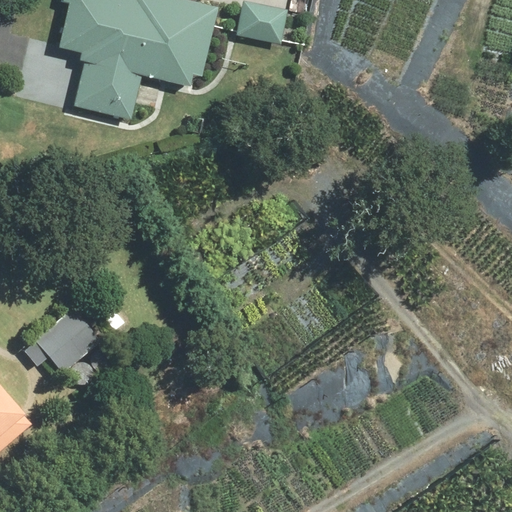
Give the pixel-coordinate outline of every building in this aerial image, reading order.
[(81,58),(69,106),(128,121),(139,77),(196,91),(217,10),(177,0),(132,0),(132,2),(125,0),(63,0),(50,50),(81,58)] [(242,3),(235,38),(278,47),(285,12),(242,3)] [(305,217),(201,292),(262,374),(365,299),(305,217)] [(69,309),(32,339),(37,346),(25,355),(35,369),(48,360),(59,374),(97,345),(69,309)] [(0,446),(30,420),(0,386),(0,446)]
